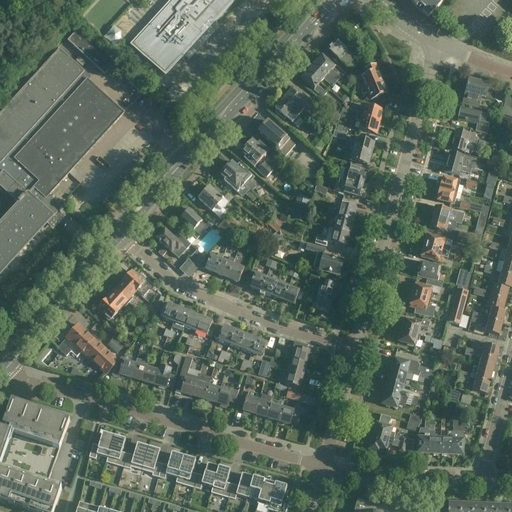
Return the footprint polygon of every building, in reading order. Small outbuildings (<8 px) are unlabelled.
[(166,75),(203,34),(201,33),(212,21),(214,23),(234,0),(174,0),(133,46),(166,75)] [(410,0),(417,8),(417,9),(423,14),(429,19),(444,0),(410,0)] [(116,47),(126,34),(115,26),(105,39),(116,47)] [(117,62),(80,28),(68,42),(105,75),(117,62)] [(337,41),(328,51),(347,68),(348,67),(353,71),(360,62),(361,63),(365,58),(357,52),(354,56),(337,41)] [(0,276),(65,206),(52,194),(125,114),(88,80),(87,81),(81,76),(84,73),(60,50),(0,115),(0,187),(19,205),(0,225),(0,276)] [(337,83),(341,79),(332,71),(335,68),(323,57),(316,65),(337,83)] [(333,88),(337,83),(316,65),(309,72),(322,83),(324,80),(333,88)] [(376,66),(375,66),(365,70),(367,75),(361,78),(366,89),(367,90),(382,83),(377,72),(378,71),(376,66)] [(318,87),(322,83),(309,72),(302,80),(314,90),(313,91),(322,99),(327,94),(318,87)] [(136,79),(131,74),(125,81),(131,86),(136,79)] [(482,110),(485,99),(491,100),(494,90),(488,88),(489,86),(469,81),(462,105),(482,110)] [(366,89),(361,91),(363,96),(368,94),(369,95),(371,101),(388,94),(386,88),(384,89),(382,83),(367,90),(366,89)] [(141,95),(147,89),(141,84),(136,90),(141,95)] [(176,84),(166,95),(172,100),(182,90),(176,84)] [(304,118),(311,110),(314,107),(296,91),(294,93),(292,91),(284,100),(304,118)] [(511,92),(508,91),(502,116),(511,118),(511,92)] [(344,96),(341,100),(347,106),(351,102),(344,96)] [(296,126),(304,118),(284,100),(276,109),(278,111),(276,113),(285,121),(287,118),(296,126)] [(358,113),(356,117),(378,123),(380,117),(382,117),(383,112),(365,107),(364,113),(362,114),(358,113)] [(340,117),(330,108),(322,116),(336,129),(340,117)] [(347,119),(348,112),(349,110),(345,108),(340,115),(347,119)] [(476,133),(487,135),(489,124),(485,123),(487,116),(461,109),(458,121),(477,126),(476,133)] [(359,130),(375,135),(377,135),(378,129),(377,129),(378,123),(356,117),(355,122),(360,123),(361,125),(359,130)] [(510,124),(511,121),(509,118),(506,117),(503,119),(502,122),(504,125),(507,126),(510,124)] [(258,134),(285,158),(296,146),(269,122),(258,134)] [(453,141),(478,148),(478,147),(485,148),(486,143),(475,140),(476,135),(470,134),(456,130),(453,141)] [(332,136),(327,131),(324,135),(328,140),(332,136)] [(347,135),(335,132),(333,138),(345,141),(347,135)] [(327,141),(319,134),(309,146),(317,153),(327,141)] [(350,149),(354,150),(372,155),(375,144),(351,137),(349,143),(352,144),(350,149)] [(248,145),(246,147),(272,170),(277,165),(266,156),(269,153),(259,144),(258,146),(252,141),(251,142),(249,142),(247,144),(248,145)] [(476,153),(478,148),(453,141),(450,151),(465,155),(466,151),(476,153)] [(242,152),(241,153),(246,158),(245,160),(254,169),(267,180),(274,172),(272,170),(246,147),(245,149),(243,148),(242,150),(242,152)] [(369,166),(372,155),(354,150),(352,156),(346,154),(345,160),(369,166)] [(450,153),(447,163),(472,170),(479,172),(481,166),(463,162),(464,157),(450,153)] [(498,176),(499,170),(501,164),(489,162),(488,167),(495,169),(493,174),(498,176)] [(228,168),(226,170),(252,193),(256,187),(251,183),(255,178),(250,173),(249,174),(239,166),(238,168),(232,163),(230,165),(229,164),(227,166),(228,168)] [(471,175),(472,170),(447,163),(444,173),(459,177),(460,172),(471,175)] [(343,178),(342,181),(362,186),(363,187),(364,183),(364,182),(366,181),(367,178),(366,176),(366,175),(359,173),(360,169),(351,166),(350,171),(345,170),(343,177),(348,178),(347,180),(343,178)] [(311,182),(316,176),(307,167),(301,173),(311,182)] [(222,174),(221,176),(226,180),(225,183),(234,191),(243,199),(246,195),(248,197),(252,193),(226,170),(225,171),(223,171),(222,173),(222,174)] [(509,180),(510,174),(500,171),(499,177),(509,180)] [(296,180),(304,185),(308,181),(300,175),(296,180)] [(440,190),(455,193),(462,195),(463,188),(459,187),(460,182),(443,178),(442,182),(441,184),(439,184),(438,188),(440,190)] [(337,180),(333,193),(343,196),(344,194),(354,196),(360,198),(360,197),(362,196),(363,193),(362,191),(362,190),(363,187),(362,186),(342,181),(337,180)] [(477,183),(476,184),(466,181),(465,188),(475,190),(483,192),(485,185),(477,183)] [(316,185),(314,191),(326,196),(328,190),(316,185)] [(210,187),(199,200),(213,213),(219,206),(223,209),(233,198),(229,194),(224,199),(210,187)] [(462,195),(455,193),(440,190),(439,191),(437,192),(437,195),(438,197),(438,198),(437,201),(454,206),(456,199),(460,201),(462,195)] [(252,194),(248,198),(254,203),(257,198),(252,194)] [(302,196),(299,206),(310,209),(313,200),(302,196)] [(469,212),(480,214),(487,216),(489,209),(471,205),(461,203),(459,210),(469,212)] [(337,219),(353,223),(357,209),(341,205),(337,219)] [(435,207),(432,218),(448,222),(457,224),(461,226),(464,215),(435,207)] [(185,215),(180,220),(193,232),(191,235),(197,241),(200,237),(208,229),(202,223),(202,222),(189,210),(189,211),(187,210),(183,214),(185,215)] [(486,221),(487,216),(480,214),(476,229),(483,230),(486,221)] [(295,215),(294,221),(305,224),(307,219),(295,215)] [(275,232),(283,224),(276,217),(268,225),(275,232)] [(448,222),(432,218),(429,229),(446,233),(446,232),(451,233),(452,230),(455,231),(457,224),(448,222)] [(349,236),(353,223),(337,219),(334,231),(349,236)] [(218,229),(227,237),(233,230),(224,222),(218,229)] [(326,240),(326,242),(328,242),(331,243),(335,244),(335,246),(343,248),(344,247),(346,247),(349,236),(334,231),(329,230),(326,240)] [(173,239),(165,231),(163,233),(161,232),(159,233),(158,234),(157,236),(158,238),(156,240),(159,243),(160,244),(161,244),(172,254),(176,249),(178,252),(182,248),(186,251),(191,246),(178,234),(173,239)] [(458,233),(457,238),(470,241),(480,243),(481,238),(458,233)] [(282,244),(283,238),(273,236),(264,256),(269,258),(275,247),(282,244)] [(426,242),(425,247),(450,254),(451,248),(450,248),(452,242),(444,240),(445,239),(435,237),(435,238),(428,236),(427,236),(425,236),(424,242),(426,242)] [(317,238),(315,244),(326,248),(328,242),(326,242),(326,240),(317,238)] [(470,241),(457,238),(455,245),(478,250),(480,243),(470,241)] [(239,246),(229,243),(227,247),(227,248),(236,252),(238,249),(239,246)] [(307,244),(305,252),(317,255),(313,269),(319,271),(338,276),(340,269),(342,268),(343,264),(342,262),(342,261),(325,256),(326,250),(307,244)] [(448,260),(450,254),(425,247),(423,251),(421,251),(420,257),(422,257),(422,258),(429,260),(428,261),(438,264),(440,257),(448,260)] [(163,249),(159,254),(163,257),(167,253),(163,249)] [(188,260),(193,264),(201,255),(197,251),(188,260)] [(206,259),(201,255),(193,264),(197,269),(206,259)] [(205,271),(217,275),(222,261),(211,256),(209,262),(204,264),(202,269),(205,271)] [(228,263),(222,261),(217,275),(228,280),(233,265),(235,260),(230,258),(228,263)] [(416,278),(427,281),(439,283),(443,268),(420,263),(416,278)] [(511,264),(504,263),(501,274),(511,277),(511,264)] [(244,270),(233,265),(228,280),(239,284),(244,270)] [(460,271),(455,287),(467,290),(471,274),(460,271)] [(126,279),(126,280),(124,282),(136,294),(137,293),(143,299),(152,288),(142,279),(141,280),(133,273),(130,276),(129,276),(126,279)] [(249,288),(261,293),(266,279),(252,273),(249,280),(252,281),(249,288)] [(511,290),(511,288),(511,277),(501,274),(498,286),(509,290),(511,290)] [(278,283),(266,279),(261,293),(259,296),(265,298),(266,295),(272,297),(278,283)] [(413,289),(411,296),(430,301),(432,294),(439,296),(441,290),(442,290),(443,284),(439,283),(427,281),(426,288),(416,285),(415,289),(413,289)] [(136,294),(124,282),(121,286),(121,287),(117,292),(130,304),(134,308),(134,309),(138,304),(132,298),(136,294)] [(320,287),(317,299),(331,303),(333,298),(335,299),(336,293),(334,292),(335,291),(336,285),(325,282),(324,288),(320,287)] [(289,288),(278,283),(272,297),(283,302),(289,288)] [(493,285),(490,296),(506,301),(509,290),(498,286),(493,285)] [(300,292),(289,288),(283,302),(294,306),(300,292)] [(462,316),(468,293),(457,290),(448,323),(458,326),(458,328),(466,330),(469,318),(462,316)] [(125,309),(130,304),(117,292),(112,297),(110,297),(107,301),(119,312),(124,307),(125,309)] [(304,294),(301,302),(306,304),(309,296),(304,294)] [(410,302),(412,303),(410,307),(419,309),(418,312),(419,312),(418,316),(429,319),(430,314),(426,313),(427,308),(428,309),(430,301),(411,296),(410,302)] [(503,312),(506,301),(490,296),(487,308),(491,309),(503,312)] [(159,297),(154,308),(159,313),(165,300),(159,297)] [(328,315),(331,303),(317,299),(313,311),(317,312),(315,317),(326,320),(328,315)] [(109,323),(119,312),(107,301),(105,303),(104,303),(101,306),(101,307),(98,310),(106,317),(105,319),(109,323)] [(154,318),(158,313),(150,305),(146,310),(154,318)] [(174,323),(179,310),(176,308),(168,305),(163,319),(174,323)] [(139,313),(134,308),(130,312),(135,317),(139,313)] [(491,309),(488,321),(502,325),(506,313),(503,312),(491,309)] [(190,314),(179,310),(174,323),(172,328),(183,333),(185,328),(190,314)] [(196,332),(202,318),(190,314),(185,328),(196,332)] [(481,327),(483,320),(484,315),(479,314),(478,318),(473,317),(471,325),(481,327)] [(213,323),(202,318),(196,332),(212,339),(215,331),(210,329),(213,323)] [(405,320),(404,325),(403,325),(401,331),(402,331),(402,332),(418,336),(420,329),(427,331),(428,328),(431,329),(432,324),(422,321),(422,322),(415,321),(415,323),(405,320)] [(499,337),(502,325),(488,321),(485,333),(499,337)] [(108,324),(104,329),(116,339),(120,335),(108,324)] [(79,326),(73,333),(112,369),(113,368),(118,363),(79,326)] [(218,341),(230,346),(235,331),(223,327),(221,333),(217,331),(214,339),(218,341)] [(246,336),(235,331),(230,346),(241,350),(246,336)] [(417,341),(418,336),(402,332),(399,343),(421,349),(422,342),(417,341)] [(107,375),(112,369),(73,333),(67,339),(107,375)] [(257,340),(246,336),(241,350),(252,354),(257,340)] [(113,339),(107,347),(117,355),(123,348),(113,339)] [(268,345),(257,340),(252,354),(263,359),(268,345)] [(435,341),(433,350),(440,352),(442,343),(435,341)] [(285,359),(292,361),(306,365),(310,353),(306,352),(308,346),(295,343),(293,348),(289,347),(285,359)] [(58,349),(67,358),(72,352),(63,344),(58,349)] [(485,345),(482,357),(496,361),(499,349),(485,345)] [(175,355),(171,366),(179,368),(182,357),(175,355)] [(493,372),(496,361),(482,357),(478,369),(493,372)] [(120,376),(131,379),(136,365),(125,362),(125,359),(123,358),(118,363),(113,368),(115,370),(114,371),(112,377),(119,379),(120,376)] [(190,359),(184,358),(181,368),(187,370),(190,359)] [(394,360),(391,370),(417,377),(419,367),(417,363),(409,361),(409,364),(394,360)] [(286,372),(303,376),(306,365),(292,361),(290,367),(288,366),(286,372)] [(266,379),(270,364),(262,362),(258,377),(266,379)] [(144,380),(147,368),(136,365),(131,379),(143,383),(144,380)] [(170,375),(172,370),(160,367),(159,372),(156,380),(155,386),(159,387),(158,389),(164,391),(165,389),(166,390),(171,375),(170,375)] [(156,380),(159,372),(147,368),(144,380),(143,383),(155,386),(156,380)] [(193,398),(197,383),(199,379),(186,375),(187,370),(181,368),(176,392),(181,393),(181,394),(193,398)] [(493,372),(478,369),(475,380),(477,380),(490,384),(493,372)] [(389,375),(387,379),(389,380),(388,381),(395,383),(395,385),(403,387),(404,385),(405,380),(412,382),(413,381),(418,382),(424,384),(425,379),(417,377),(391,370),(390,375),(389,375)] [(233,381),(235,374),(226,372),(224,378),(233,381)] [(302,380),(303,376),(286,372),(285,377),(287,378),(285,385),(286,385),(300,389),(302,380)] [(457,383),(468,385),(471,375),(465,374),(464,377),(459,376),(457,383)] [(246,376),(243,386),(249,388),(252,378),(246,376)] [(199,377),(199,379),(197,383),(193,398),(204,401),(209,387),(210,381),(199,377)] [(477,380),(475,380),(472,392),(486,396),(490,384),(477,380)] [(386,389),(385,394),(407,400),(418,403),(420,399),(414,397),(408,396),(409,396),(402,394),(403,387),(395,385),(395,383),(388,381),(388,382),(388,383),(387,384),(386,384),(385,388),(386,389)] [(432,386),(430,392),(437,394),(439,388),(432,386)] [(204,401),(216,405),(220,390),(209,387),(204,401)] [(231,393),(220,390),(216,405),(220,406),(220,407),(226,409),(226,408),(228,408),(229,403),(236,405),(239,394),(231,392),(231,393)] [(286,399),(299,403),(301,393),(289,390),(286,399)] [(406,406),(406,405),(411,407),(417,408),(418,403),(407,400),(385,394),(382,406),(397,410),(399,404),(406,406)] [(463,395),(461,403),(470,406),(472,398),(463,395)] [(260,397),(259,401),(255,416),(267,419),(271,405),(272,401),(272,400),(260,397)] [(250,414),(255,416),(259,401),(247,398),(243,412),(244,413),(244,414),(250,416),(250,414)] [(0,429),(0,500),(33,511),(54,511),(62,490),(48,485),(70,421),(12,401),(2,430),(0,429)] [(272,401),(271,405),(267,419),(278,423),(282,408),(284,402),(280,401),(279,403),(272,401)] [(290,426),(291,420),(297,422),(301,411),(295,409),(294,412),(282,408),(278,423),(290,426)] [(411,417),(409,423),(419,425),(421,419),(411,417)] [(430,421),(425,421),(425,427),(425,430),(420,429),(418,438),(419,438),(419,439),(417,438),(416,454),(428,455),(429,432),(429,427),(430,421)] [(453,433),(452,433),(451,456),(462,456),(464,428),(459,428),(460,422),(454,422),(453,428),(453,433)] [(374,430),(375,431),(373,435),(407,444),(408,439),(390,435),(392,429),(376,425),(376,426),(375,425),(374,430)] [(434,432),(429,432),(428,455),(433,455),(433,456),(438,457),(438,455),(442,455),(442,457),(446,457),(447,455),(451,456),(452,433),(446,432),(446,440),(433,439),(434,432)] [(106,464),(107,464),(115,438),(103,434),(99,447),(93,445),(89,459),(96,460),(97,456),(108,459),(106,464)] [(373,435),(372,440),(371,440),(370,444),(371,445),(370,449),(383,453),(384,451),(388,452),(389,446),(399,448),(398,452),(404,454),(405,449),(413,451),(414,446),(407,444),(373,435)] [(126,441),(115,438),(107,464),(125,469),(128,455),(122,454),(126,441)] [(128,455),(125,469),(130,471),(131,468),(143,471),(149,448),(138,444),(134,457),(128,455)] [(160,451),(149,448),(143,471),(153,474),(152,477),(159,479),(163,465),(157,464),(160,451)] [(165,481),(166,476),(178,479),(184,458),(172,454),(168,467),(163,465),(159,479),(165,481)] [(176,484),(194,489),(198,476),(192,474),(196,461),(184,458),(178,479),(176,484)] [(202,486),(213,489),(219,468),(208,465),(204,477),(198,476),(194,489),(201,491),(202,486)] [(211,494),(229,499),(233,486),(227,484),(231,471),(219,468),(213,489),(211,494)] [(237,496),(248,499),(254,478),(242,475),(239,487),(233,486),(229,499),(235,501),(237,496)] [(254,478),(248,499),(258,502),(259,502),(265,481),(254,478)] [(276,485),(265,481),(259,502),(258,502),(258,505),(268,508),(269,508),(276,485)] [(273,511),(286,511),(289,502),(283,500),(287,488),(276,485),(269,508),(268,508),(268,510),(273,511)] [(401,511),(357,501),(354,511),(401,511)] [(449,503),(449,511),(443,511),(442,511),(460,511),(461,503),(449,503)] [(473,511),(473,504),(461,503),(460,511),(473,511)]
